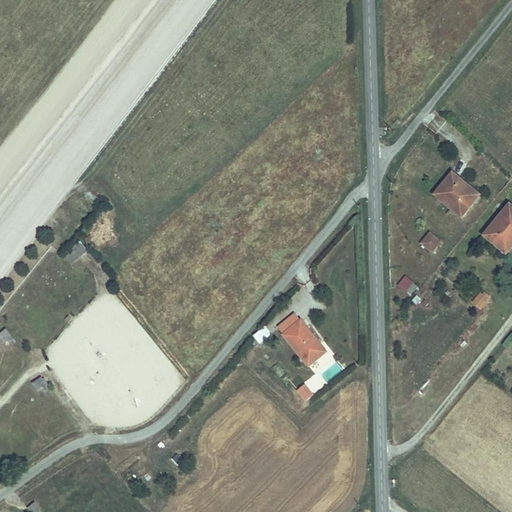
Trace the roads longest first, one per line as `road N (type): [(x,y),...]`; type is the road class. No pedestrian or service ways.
road 1 (unclassified): [(374,176),(150,431),(79,442),(0,493)]
road 2 (tertiary): [(374,176),(383,511)]
road 3 (unclassified): [(511,3),(374,176)]
road 4 (track): [(511,319),(426,427),(382,454)]
road 5 (tertiary): [(369,0),(374,176)]
